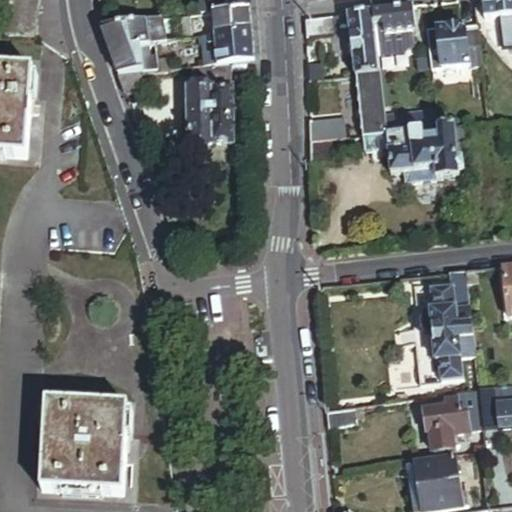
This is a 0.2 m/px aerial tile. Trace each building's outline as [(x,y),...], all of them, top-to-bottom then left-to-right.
[(5,0),(4,37),(32,38),(33,0),(5,0)] [(211,15),(249,11),(247,0),(199,0),(201,16),(211,15)] [(501,19),(511,17),(511,0),(484,0),(481,1),(484,21),(501,19)] [(411,33),(415,33),(413,8),(371,14),(375,39),(411,33)] [(214,37),(250,31),(249,11),(211,15),(214,37)] [(355,79),(380,75),(378,58),(375,39),(371,14),(346,17),(355,79)] [(511,46),(511,17),(501,19),(505,48),(511,46)] [(307,40),(334,36),(332,19),(305,22),(307,40)] [(158,46),(163,45),(161,21),(139,23),(101,28),(109,53),(126,51),(158,46)] [(442,72),(482,67),(478,33),(467,34),(466,29),(437,32),(442,72)] [(231,65),(253,63),(250,31),(214,37),(199,39),(200,46),(202,46),(203,56),(216,56),(217,66),(231,65)] [(375,39),(378,58),(403,54),(413,44),(411,33),(375,39)] [(179,43),(189,41),(188,34),(179,35),(179,37),(179,43)] [(162,72),(158,46),(126,51),(134,75),(145,74),(162,72)] [(117,76),(134,75),(126,51),(109,53),(117,76)] [(217,66),(216,56),(203,56),(204,67),(217,66)] [(206,145),(232,145),(232,90),(231,90),(231,65),(217,66),(204,67),(191,69),(191,90),(187,90),(188,145),(195,145),(197,149),(205,149),(206,145)] [(310,84),(323,83),(321,67),(308,68),(310,84)] [(0,156),(27,158),(31,72),(0,70),(0,156)] [(150,92),(156,86),(155,80),(145,80),(145,74),(134,75),(117,76),(123,97),(142,95),(142,92),(150,92)] [(363,138),(388,135),(386,123),(384,107),(384,102),(380,75),(355,79),(363,138)] [(416,132),(439,130),(438,118),(415,120),(416,132)] [(312,143),(351,139),(348,120),(311,124),(312,143)] [(389,135),(416,132),(415,120),(386,123),(388,135),(389,135)] [(472,146),(507,143),(505,123),(469,127),(472,146)] [(436,181),(460,179),(455,129),(439,130),(416,132),(389,135),(391,151),(390,151),(392,175),(405,174),(435,171),(436,180),(436,181)] [(339,153),(352,152),(351,139),(312,143),(312,166),(340,163),(339,153)] [(335,190),(343,183),(328,167),(320,175),(335,190)] [(406,183),(436,180),(435,171),(405,174),(406,183)] [(466,287),(478,285),(476,273),(465,275),(466,287)] [(439,385),(462,382),(460,360),(474,359),(466,287),(465,275),(445,277),(446,289),(426,291),(429,312),(427,312),(427,316),(420,317),(416,323),(417,330),(424,334),(430,334),(433,363),(436,363),(439,385)] [(469,395),(479,394),(478,386),(469,388),(469,395)] [(511,389),(479,394),(483,432),(483,434),(500,432),(500,436),(511,434),(511,389)] [(433,455),(455,452),(453,438),(472,435),(472,433),(483,432),(479,394),(469,395),(455,397),(456,402),(445,403),(445,410),(423,413),(425,435),(431,434),(433,455)] [(124,495),(128,411),(49,406),(44,491),(124,495)] [(328,432),(356,426),(354,412),(327,415),(328,432)] [(465,493),(458,494),(453,462),(416,467),(418,482),(407,483),(411,511),(440,511),(467,508),(465,493)] [(418,482),(416,467),(405,469),(407,483),(418,482)]
